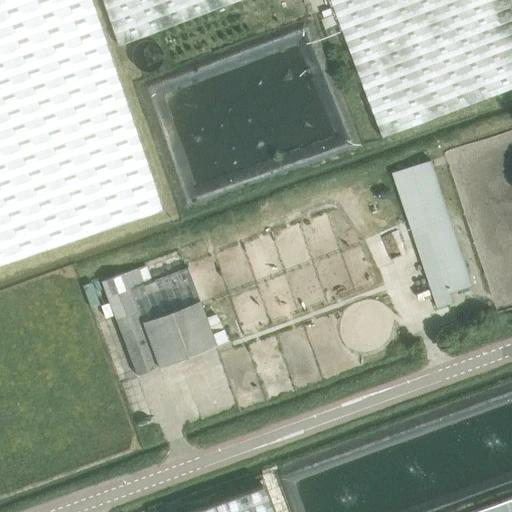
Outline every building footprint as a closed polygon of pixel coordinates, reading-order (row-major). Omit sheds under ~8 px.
[(0,0),(0,266),(163,210),(91,0),(0,0)] [(102,0),(119,46),(224,6),(240,0),(330,0),(350,53),(382,137),(382,138),(457,109),(511,88),(511,7),(509,0),(102,0)] [(437,308),(453,302),(450,293),(473,285),(431,160),(392,173),(437,308)] [(126,273),(102,282),(137,375),(227,342),(223,330),(212,334),(200,302),(202,301),(189,268),(145,285),(139,269),(126,273)] [(273,511),(264,485),(190,511),(273,511)] [(511,511),(511,496),(467,511),(511,511)]
